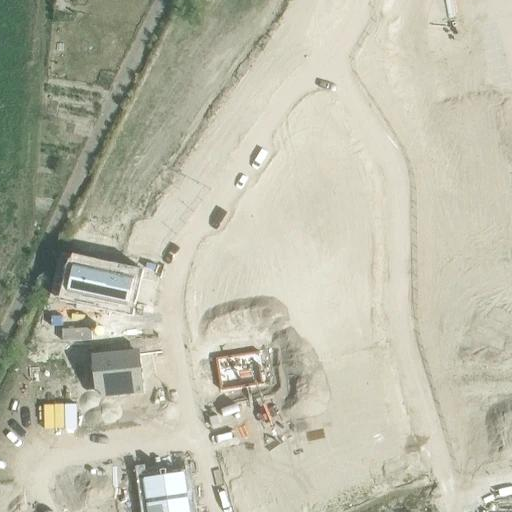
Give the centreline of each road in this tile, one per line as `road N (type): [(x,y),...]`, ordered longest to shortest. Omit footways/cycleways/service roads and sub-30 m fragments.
road 1 (track): [(291,22),(358,91),(392,175),(403,274),(400,337),(451,511)]
road 2 (track): [(300,0),(175,307),(205,474)]
road 3 (unclassified): [(0,349),(168,0)]
road 4 (track): [(48,511),(46,486),(70,460),(193,426)]
